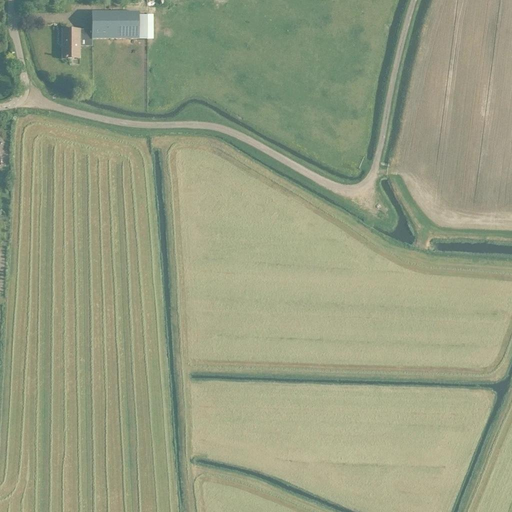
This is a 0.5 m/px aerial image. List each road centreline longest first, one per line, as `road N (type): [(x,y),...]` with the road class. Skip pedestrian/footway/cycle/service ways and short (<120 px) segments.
road 1 (track): [(19,96),(131,123),(220,127),(336,187),(362,183),(375,162)]
road 2 (track): [(375,162),(413,0)]
